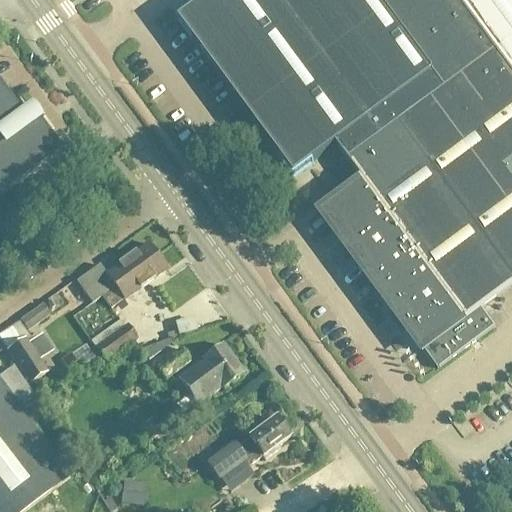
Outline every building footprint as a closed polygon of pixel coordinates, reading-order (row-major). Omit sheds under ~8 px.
[(511,285),(511,0),(207,0),(177,23),(292,179),(334,148),(361,185),(320,215),(421,353),(422,352),(436,372),(493,330),(479,310),(511,285)] [(0,199),(0,200),(60,157),(60,156),(37,125),(39,124),(30,111),(20,118),(0,90),(0,199)] [(93,287),(102,300),(158,259),(148,245),(105,276),(106,278),(93,287)] [(167,272),(158,259),(102,300),(111,311),(124,301),(125,303),(167,272)] [(125,327),(93,350),(104,365),(136,342),(125,327)] [(23,343),(6,355),(27,387),(45,375),(23,343)] [(204,364),(201,366),(177,384),(197,410),(224,390),(225,391),(244,377),(222,347),(202,362),(204,364)] [(195,368),(186,355),(165,369),(175,382),(195,368)] [(0,511),(28,511),(71,479),(22,415),(35,405),(10,373),(0,381),(0,511)] [(247,469),(261,459),(263,463),(278,452),(276,449),(288,441),(274,421),(234,450),(232,447),(205,467),(217,483),(243,464),(247,469)]
